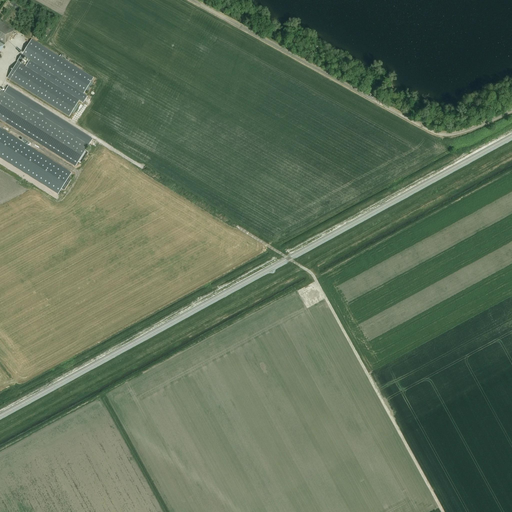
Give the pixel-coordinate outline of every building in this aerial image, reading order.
[(0,52),(15,29),(0,19),(0,52)] [(32,39),(8,78),(69,117),(72,112),(77,104),(79,100),(25,66),(22,64),(21,63),(25,57),(27,58),(30,60),(84,94),(86,90),(91,82),(94,78),(32,39)] [(30,60),(25,66),(79,100),(83,103),(88,97),(84,94),(30,60)] [(8,86),(4,92),(89,145),(93,139),(8,86)] [(0,90),(0,89),(0,119),(75,167),(89,145),(4,92),(0,90)] [(0,157),(58,194),(71,172),(0,127),(0,157)]
